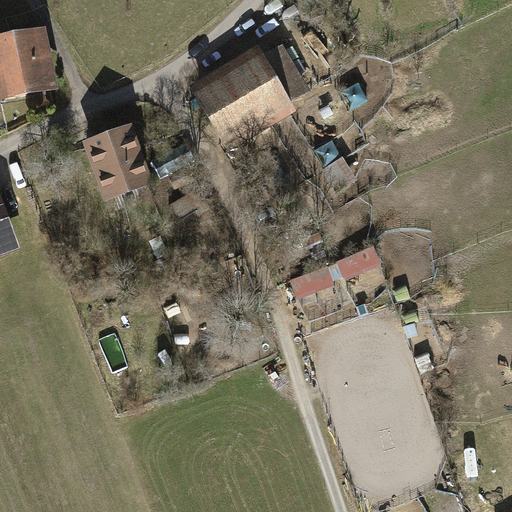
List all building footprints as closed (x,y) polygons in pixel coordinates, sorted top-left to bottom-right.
[(0,102),(51,93),(40,29),(0,36),(0,102)] [(252,52),(188,89),(224,152),(287,115),(291,113),(286,105),(305,94),(278,46),(256,59),(252,52)] [(76,145),(97,204),(148,186),(126,127),(76,145)] [(318,174),(333,198),(337,196),(354,185),(339,161),(322,171),(318,174)] [(0,254),(14,249),(0,210),(0,254)] [(348,284),(384,267),(375,248),(339,265),(348,284)]
